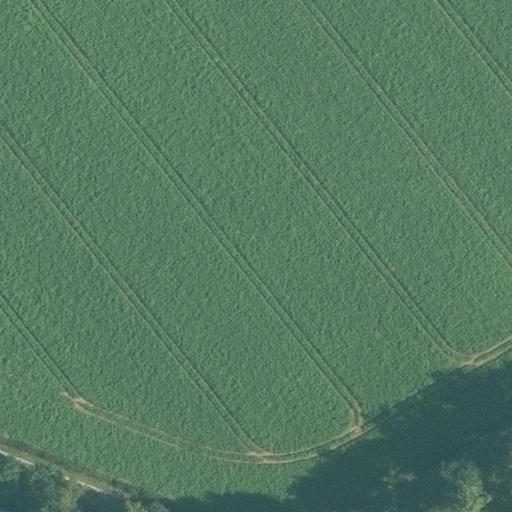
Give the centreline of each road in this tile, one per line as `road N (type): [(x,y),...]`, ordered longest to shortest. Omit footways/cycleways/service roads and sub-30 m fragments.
road 1 (unclassified): [(377,511),(511,435)]
road 2 (unclassified): [(0,459),(131,511)]
